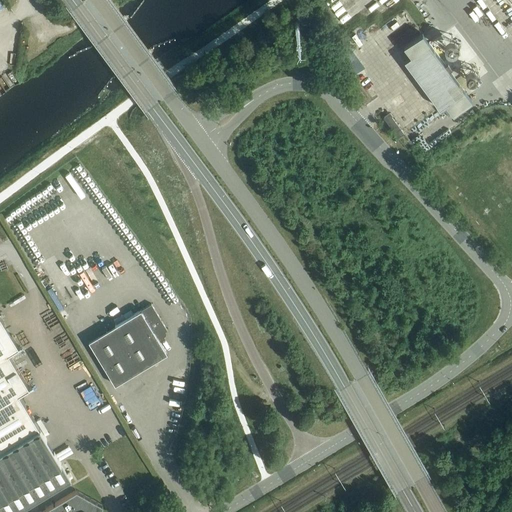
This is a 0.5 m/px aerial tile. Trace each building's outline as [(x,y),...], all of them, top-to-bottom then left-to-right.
[(297,17),(303,25),(307,22),(302,14),(297,17)] [(454,110),(472,97),(425,29),(404,43),(411,54),(406,57),(440,106),(448,101),(454,110)] [(342,39),(330,48),(352,76),(363,68),(342,39)] [(398,138),(404,134),(389,114),(383,118),(398,138)] [(89,342),(115,385),(167,354),(160,342),(165,338),(163,335),(164,332),(167,330),(155,311),(151,304),(141,311),(141,310),(125,320),(123,315),(114,320),(117,325),(89,342)] [(102,511),(102,504),(76,490),(39,511),(17,511),(70,481),(69,479),(72,477),(69,472),(66,474),(60,464),(61,463),(18,393),(29,387),(8,353),(18,346),(0,315),(0,511),(102,511)]
